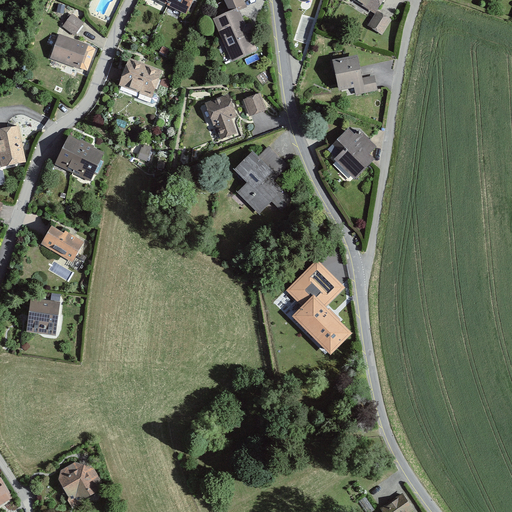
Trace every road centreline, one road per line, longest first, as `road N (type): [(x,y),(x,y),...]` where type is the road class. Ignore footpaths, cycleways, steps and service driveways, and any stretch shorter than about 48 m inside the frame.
road 1 (residential): [(0,266),(38,152),(91,96),(129,0)]
road 2 (residential): [(275,0),(302,151),(347,235),(361,284)]
road 3 (residential): [(417,0),(361,284)]
road 4 (residential): [(361,284),(382,413),(397,455),(437,511)]
